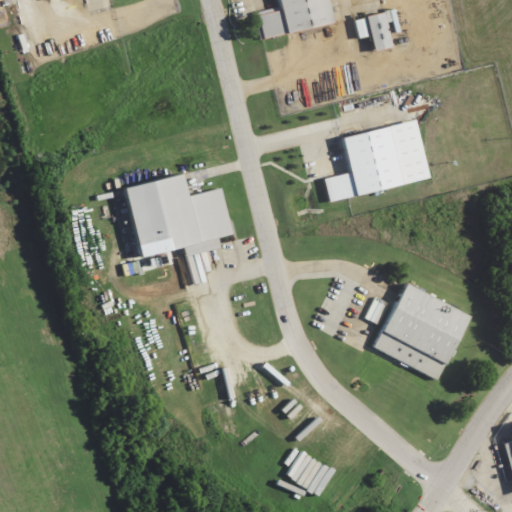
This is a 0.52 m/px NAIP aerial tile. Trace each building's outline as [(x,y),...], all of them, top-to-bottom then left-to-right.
[(111,0),(88,0),(88,10),(110,10),(111,0)] [(330,0),(304,0),(280,4),(281,12),(259,15),(263,37),(334,26),(330,0)] [(393,48),(385,14),(355,20),(359,38),(371,36),(374,52),(393,48)] [(344,136),(352,173),(324,179),(328,201),(430,180),(418,121),(344,136)] [(233,235),(223,188),(189,196),(184,174),(126,186),(141,257),(184,248),(186,256),(221,249),(219,238),(233,235)] [(433,379),(462,313),(396,284),(367,350),(433,379)]
